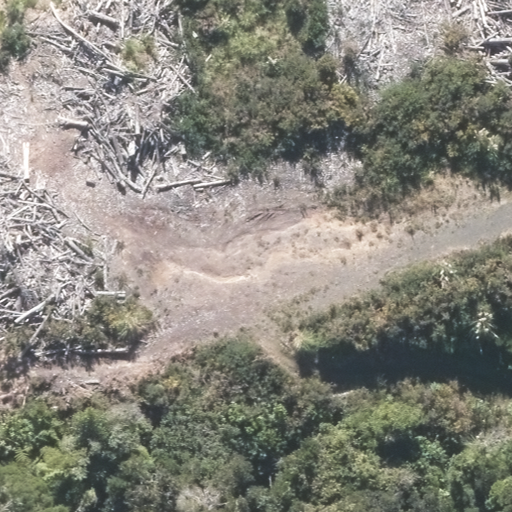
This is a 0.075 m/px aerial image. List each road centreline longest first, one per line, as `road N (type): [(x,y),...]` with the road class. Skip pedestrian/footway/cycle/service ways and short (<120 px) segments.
road 1 (track): [(511,205),(228,306)]
road 2 (track): [(228,306),(479,378),(511,398)]
